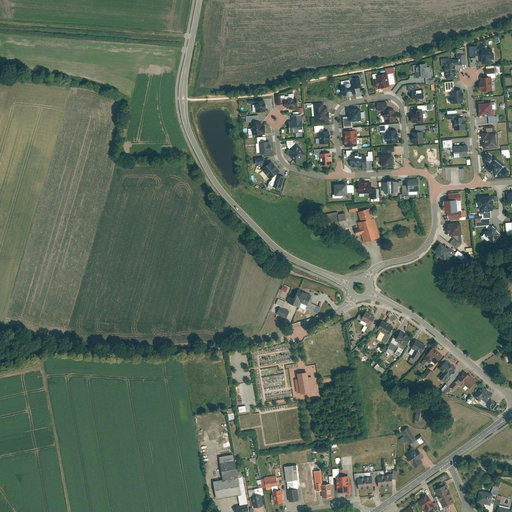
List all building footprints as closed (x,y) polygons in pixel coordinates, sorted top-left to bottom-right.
[(482,64),(491,64),(490,59),(494,59),(494,56),(493,56),(492,48),(485,49),(485,45),(469,46),(470,58),(476,57),(476,56),(480,55),(479,52),(481,52),(482,64)] [(457,65),(467,64),(466,54),(456,55),(457,59),(454,60),(454,59),(450,59),(450,57),(441,58),(442,67),(445,66),(445,71),(446,71),(447,79),(457,78),(456,64),(457,64),(457,65)] [(419,64),(413,64),(414,72),(416,72),(416,76),(421,76),(421,78),(426,77),(426,83),(435,83),(434,78),(431,79),(431,72),(430,72),(430,67),(428,67),(428,63),(419,64)] [(378,88),(390,86),(390,84),(395,83),(393,73),(388,74),(388,72),(376,74),(377,79),(373,80),(374,87),(378,87),(378,88)] [(480,91),(492,90),(492,78),(496,78),(496,73),(487,73),(487,77),(480,77),(481,83),(479,83),(480,91)] [(361,87),(360,77),(353,78),(353,82),(341,84),(343,96),(357,94),(356,88),(361,87)] [(463,99),(465,99),(464,92),(463,92),(462,89),(455,90),(454,81),(445,82),(445,92),(451,91),(452,97),(450,97),(451,103),(463,102),(463,99)] [(412,99),(425,97),(424,89),(418,90),(417,84),(408,85),(409,91),(411,91),(412,99)] [(285,108),(298,107),(298,97),(281,99),(280,95),(277,95),(277,105),(284,104),(285,108)] [(256,112),(266,111),(265,100),(255,101),(256,112)] [(387,109),(387,101),(377,102),(378,111),(384,111),(385,122),(396,121),(395,118),(397,118),(396,109),(391,109),(387,109)] [(480,117),(495,116),(495,109),(493,109),(492,101),(478,102),(480,117)] [(328,112),(327,106),(324,107),(323,102),(314,103),(315,124),(329,123),(329,119),(330,119),(329,112),(328,112)] [(362,120),(360,108),(348,109),(349,116),(343,117),(344,128),(353,127),(352,121),(362,120)] [(418,123),(423,123),(422,109),(411,110),(411,123),(418,122),(418,123)] [(455,130),(466,129),(465,126),(466,126),(466,120),(465,120),(464,117),(457,118),(457,110),(448,111),(448,119),(454,118),(455,130)] [(291,133),(303,132),(302,114),(292,115),(292,121),(290,121),(291,133)] [(253,134),(266,133),(265,124),(262,124),(262,122),(260,122),(259,115),(246,116),(247,122),(252,121),(253,134)] [(398,143),(397,129),(389,130),(389,124),(380,125),(380,132),(386,131),(387,143),(398,143)] [(330,143),(329,130),(324,131),(324,125),(315,126),(315,133),(319,132),(320,144),(330,143)] [(413,144),(424,143),(423,132),(424,132),(424,125),(416,126),(416,132),(412,132),(413,144)] [(358,138),(357,130),(344,131),(345,138),(344,138),(344,147),(357,146),(357,138),(358,138)] [(490,148),(498,147),(497,132),(489,133),(489,132),(482,133),(484,149),(490,149),(490,148)] [(271,154),(270,141),(267,141),(267,136),(257,137),(258,143),(256,143),(257,152),(260,152),(260,154),(271,154)] [(468,156),(468,145),(453,146),(453,139),(443,140),(444,148),(451,147),(451,151),(454,151),(454,157),(468,156)] [(297,162),(306,154),(296,143),(296,140),(287,140),(287,146),(289,148),(289,149),(291,151),(290,152),(291,154),(290,154),(297,162)] [(508,145),(501,146),(501,155),(505,155),(505,157),(509,157),(508,145)] [(395,152),(394,146),(385,146),(385,147),(382,148),(382,152),(379,152),(380,165),(382,165),(382,166),(386,166),(386,167),(395,167),(395,158),(393,158),(393,152),(395,152)] [(320,166),(333,164),(332,152),(324,153),(324,149),(314,149),(315,154),(317,154),(318,160),(320,160),(320,166)] [(359,168),(367,168),(367,161),(373,161),(373,151),(368,151),(369,156),(367,156),(367,155),(358,155),(358,154),(351,154),(351,150),(347,150),(347,159),(350,159),(351,168),(359,167),(359,168)] [(486,168),(495,177),(501,170),(502,171),(502,174),(504,176),(508,176),(509,174),(509,171),(507,169),(504,169),(503,169),(506,166),(495,157),(493,160),(491,159),(492,159),(492,155),(489,154),(486,154),(485,156),(485,159),(487,161),(488,161),(490,163),(486,168)] [(269,184),(281,189),(284,177),(277,174),(281,171),(272,161),(262,169),(263,170),(260,173),(265,179),(266,178),(266,179),(268,179),(269,178),(270,179),(269,184)] [(420,194),(419,178),(408,179),(408,185),(403,186),(404,195),(420,194)] [(403,186),(402,180),(378,181),(379,187),(383,186),(383,190),(384,190),(384,193),(398,192),(397,189),(399,189),(399,186),(403,186)] [(358,182),(358,193),(371,192),(371,199),(380,199),(379,189),(372,189),(371,181),(358,182)] [(334,184),(335,195),(348,195),(348,193),(355,193),(355,184),(347,185),(347,184),(334,184)] [(457,213),(456,201),(461,201),(460,194),(448,195),(449,201),(443,201),(444,214),(457,213)] [(479,212),(493,211),(491,197),(478,198),(479,212)] [(363,243),(380,238),(374,219),(373,219),(370,209),(357,213),(361,223),(358,224),(359,229),(354,230),(356,236),(361,235),(363,243)] [(345,213),(338,215),(337,212),(326,215),(330,230),(348,226),(345,213)] [(489,218),(475,219),(475,227),(490,226),(489,218)] [(461,236),(460,223),(448,224),(448,227),(447,227),(447,234),(449,234),(449,237),(451,237),(460,243),(461,243),(461,236)] [(486,238),(493,244),(501,235),(492,226),(484,235),(487,237),(486,238)] [(453,239),(450,243),(457,249),(460,244),(453,239)] [(451,250),(450,251),(440,244),(434,253),(445,261),(449,255),(452,257),(455,253),(451,250)] [(463,263),(467,258),(457,250),(453,255),(463,263)] [(511,274),(509,271),(497,285),(511,297),(511,274)] [(294,289),(289,304),(297,307),(297,310),(303,312),(304,309),(317,313),(319,306),(309,303),(310,301),(308,300),(310,294),(294,289)] [(274,304),(282,307),(284,302),(277,298),(274,304)] [(280,316),(279,319),(284,321),(288,310),(277,307),(274,314),(280,316)] [(368,328),(374,318),(364,313),(359,324),(368,328)] [(388,336),(392,328),(381,322),(377,330),(388,336)] [(400,353),(409,339),(398,332),(389,347),(400,353)] [(416,360),(425,346),(415,340),(406,355),(416,360)] [(434,364),(441,355),(431,347),(419,362),(424,366),(429,360),(434,364)] [(361,351),(356,356),(360,359),(365,354),(361,351)] [(442,382),(455,368),(445,360),(437,369),(441,372),(437,377),(442,382)] [(426,379),(432,372),(427,369),(422,376),(426,379)] [(307,370),(297,371),(298,376),(294,377),(296,389),(299,388),(300,390),(313,388),(311,374),(308,374),(307,370)] [(467,391),(475,382),(464,372),(456,382),(467,391)] [(453,390),(458,384),(455,381),(450,387),(453,390)] [(489,409),(494,402),(489,398),(492,394),(481,386),(473,396),(489,409)] [(416,420),(413,420),(413,423),(423,424),(423,407),(417,406),(416,420)] [(410,425),(401,432),(411,445),(420,438),(410,425)] [(219,434),(223,448),(230,446),(227,432),(219,434)] [(419,448),(405,456),(413,471),(427,463),(419,448)] [(216,500),(238,496),(240,506),(250,504),(248,494),(244,477),(241,478),(237,460),(221,463),(225,481),(212,483),(216,500)] [(295,464),(283,466),(286,488),(298,487),(295,464)] [(393,474),(386,475),(388,487),(395,486),(393,474)] [(386,475),(378,476),(380,488),(388,487),(386,475)] [(264,478),(266,488),(279,486),(277,476),(264,478)] [(338,494),(352,492),(349,476),(336,477),(338,494)] [(372,476),(365,477),(367,490),(374,489),(372,476)] [(365,477),(358,478),(360,491),(367,490),(365,477)] [(454,503),(445,483),(433,489),(443,509),(454,503)] [(323,499),(334,498),(332,484),(321,485),(323,499)] [(255,490),(257,495),(252,497),(254,508),(267,505),(264,494),(263,488),(255,490)] [(300,489),(287,492),(289,502),(302,499),(300,489)] [(302,491),(303,500),(320,498),(319,489),(302,491)] [(282,490),(273,492),(275,504),(285,502),(282,490)] [(493,493),(480,490),(478,501),(490,504),(493,493)] [(429,496),(419,502),(424,511),(428,511),(436,507),(429,496)]
